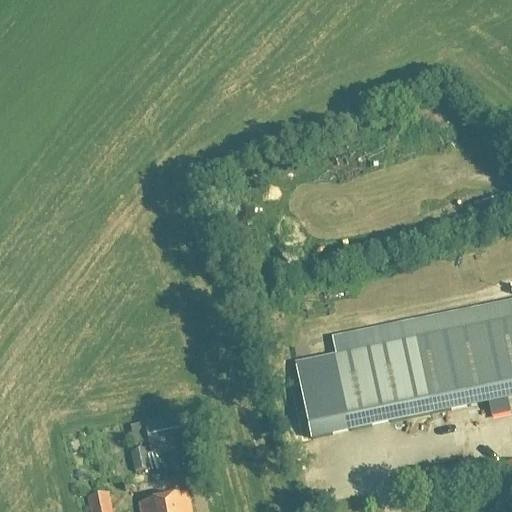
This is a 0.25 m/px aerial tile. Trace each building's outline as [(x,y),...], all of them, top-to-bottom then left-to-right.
[(511,302),(411,323),(430,417),(511,400),(511,302)] [(411,323),(333,339),(340,375),(301,383),(312,440),(430,417),(411,323)] [(202,464),(192,415),(132,427),(136,447),(149,445),(151,453),(147,454),(146,450),(132,453),(136,472),(150,470),(147,455),(186,447),(191,466),(202,464)] [(511,461),(500,464),(507,499),(511,497),(511,461)] [(111,511),(108,494),(88,498),(90,511),(111,511)] [(191,511),(189,495),(139,504),(140,511),(191,511)]
